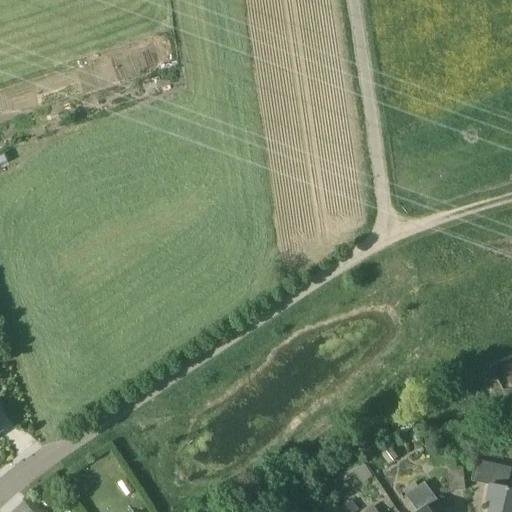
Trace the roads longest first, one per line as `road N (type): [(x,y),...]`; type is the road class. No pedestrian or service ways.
road 1 (track): [(39,468),(373,243),(385,222),(353,0)]
road 2 (track): [(385,222),(405,226),(511,196)]
